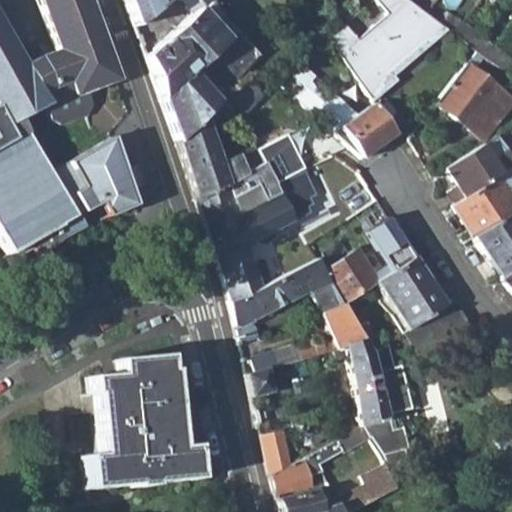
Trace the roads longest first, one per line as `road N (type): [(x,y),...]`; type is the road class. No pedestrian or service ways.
road 1 (residential): [(189,272),(147,110),(105,0)]
road 2 (residential): [(189,272),(229,465),(252,511)]
road 3 (residential): [(189,272),(142,282),(0,363)]
road 4 (residential): [(394,175),(511,347)]
